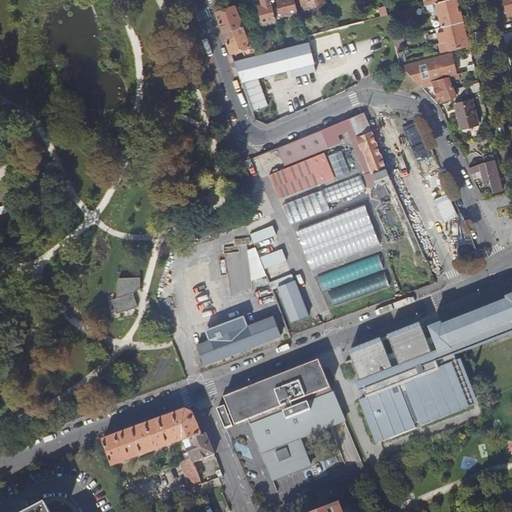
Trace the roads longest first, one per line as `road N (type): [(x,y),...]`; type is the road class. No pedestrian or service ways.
road 1 (residential): [(199,0),(251,136),(265,138),(355,100),(418,107),(438,128),(503,271)]
road 2 (residential): [(200,392),(503,271)]
road 3 (residential): [(0,466),(200,392)]
road 4 (residential): [(511,126),(478,0)]
road 5 (residential): [(246,511),(200,392)]
